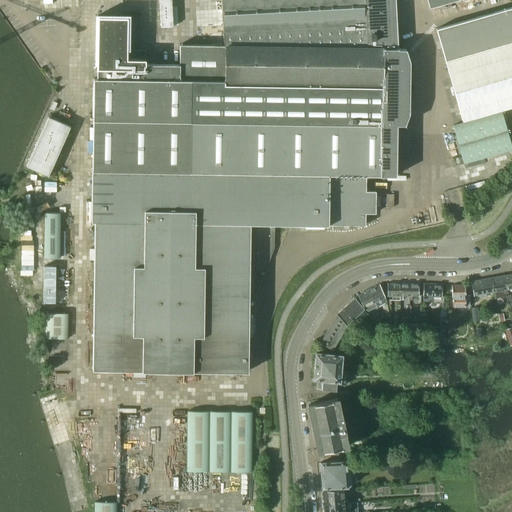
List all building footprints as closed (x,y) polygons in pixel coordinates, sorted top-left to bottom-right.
[(365,175),(380,175),(382,42),(367,41),(365,0),(221,0),(223,45),(180,45),(180,64),(179,65),(179,80),(97,79),(94,79),(91,221),(95,221),(92,369),(247,371),(248,338),(251,338),(255,329),(255,222),(327,225),(327,230),(347,230),(347,225),(365,225),(365,213),(375,213),(375,191),(365,191),(365,175)] [(219,0),(202,0),(204,29),(221,28),(219,0)] [(365,0),(367,41),(382,42),(380,175),(396,175),(396,125),(405,125),(409,113),(410,62),(406,50),(397,50),(395,0),(365,0)] [(472,118),(472,119),(478,115),(481,116),(481,115),(511,106),(511,7),(436,29),(462,121),(472,118)] [(179,80),(179,65),(145,65),(145,50),(127,50),(128,16),(97,15),(97,79),(179,80)] [(478,115),(469,118),(469,119),(450,124),(461,162),(509,149),(499,110),(479,116),(478,115)] [(26,166),(48,176),(70,127),(48,117),(26,166)] [(59,258),(60,213),(44,213),(43,258),(59,258)] [(255,222),(256,272),(265,272),(274,248),(274,224),(255,222)] [(67,291),(68,267),(44,267),(43,303),(55,303),(56,291),(67,291)] [(511,274),(502,276),(504,290),(505,294),(508,294),(507,289),(511,288),(511,274)] [(502,276),(492,278),(494,291),(495,296),(495,299),(506,297),(505,294),(504,290),(502,276)] [(482,280),(471,282),(473,291),(474,297),(474,300),(477,299),(476,295),(484,293),(494,291),(492,278),(482,280)] [(392,295),(400,295),(400,284),(387,284),(387,295),(389,295),(389,300),(392,300),(392,295)] [(403,295),(409,295),(409,284),(400,284),(400,295),(400,300),(403,300),(403,295)] [(409,284),(409,295),(409,300),(412,300),(412,295),(418,295),(418,284),(409,284)] [(423,300),(432,301),(432,296),(441,296),(442,285),(423,284),(423,295),(423,300)] [(378,285),(368,290),(374,302),(377,307),(386,303),(383,297),(384,297),(378,285)] [(452,297),(465,297),(465,285),(452,285),(452,297)] [(374,302),(368,290),(358,295),(364,307),(367,311),(369,309),(367,305),(374,302)] [(354,298),(336,315),(346,325),(364,309),(354,298)] [(46,314),(45,338),(46,338),(67,339),(68,313),(46,313),(46,314)] [(346,325),(336,315),(320,342),(332,349),(345,325),(346,325)] [(373,319),(377,325),(381,322),(377,316),(373,319)] [(409,333),(409,334),(418,335),(418,324),(409,324),(409,326),(409,333)] [(315,352),(314,368),(340,371),(341,370),(342,354),(315,352)] [(314,368),(313,380),(318,380),(317,389),(335,390),(336,381),(340,382),(345,382),(346,371),(341,370),(340,371),(333,370),(314,368)] [(308,405),(318,453),(347,446),(337,399),(308,405)] [(252,412),(187,411),(187,471),(251,472),(252,412)] [(343,461),(320,462),(322,488),(347,486),(350,486),(351,485),(350,477),(349,475),(348,469),(346,469),(345,461),(343,461)] [(322,491),(322,500),(323,500),(325,500),(326,502),(326,503),(327,503),(327,504),(329,504),(329,502),(344,500),(343,490),(322,491)] [(322,500),(323,511),(344,511),(344,500),(329,502),(329,504),(327,504),(327,503),(326,503),(326,502),(325,500),(323,500),(322,500)] [(95,501),(94,511),(116,511),(117,501),(95,501)]
